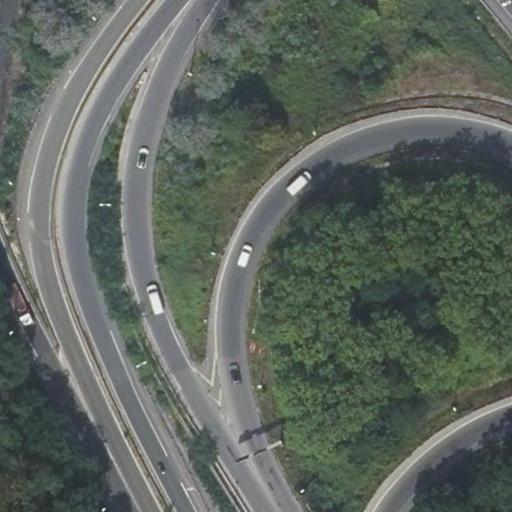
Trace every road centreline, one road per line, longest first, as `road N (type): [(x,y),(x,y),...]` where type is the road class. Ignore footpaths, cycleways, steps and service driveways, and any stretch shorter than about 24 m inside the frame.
road 1 (motorway): [(286,511),(244,426),(230,358),(238,269),(263,212),(292,182),(354,143),(432,129),(511,141)]
road 2 (motorway): [(185,511),(106,357),(73,250),(70,205),(97,113),(176,0)]
road 3 (motorway): [(270,511),(230,463),(161,332),(136,247),(135,194),(153,106),(205,0)]
road 4 (motorway): [(139,0),(78,84),(52,143),(39,204),(48,290),(141,511)]
road 5 (motorway): [(0,263),(138,511)]
road 6 (motorway): [(389,511),(434,458),(511,415)]
